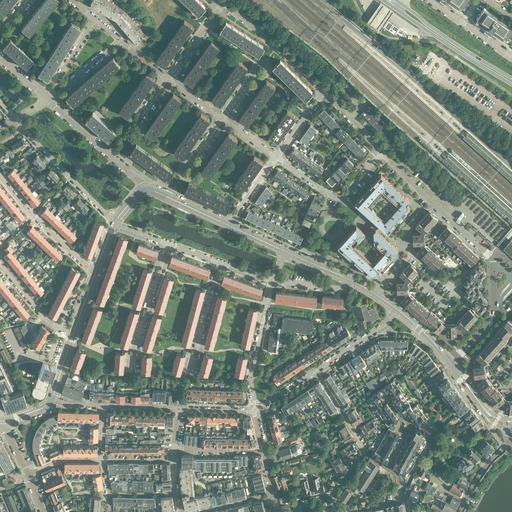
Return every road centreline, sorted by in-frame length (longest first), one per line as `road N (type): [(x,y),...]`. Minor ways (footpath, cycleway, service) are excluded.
road 1 (residential): [(254,409),(397,309)]
road 2 (residential): [(492,258),(382,153)]
road 3 (residential): [(276,157),(340,199),(382,153)]
road 4 (secondary): [(397,9),(511,85)]
road 5 (residential): [(324,91),(223,3)]
road 6 (residential): [(95,271),(0,177)]
road 7 (residential): [(131,372),(168,244)]
road 8 (secondary): [(511,79),(402,4)]
road 9 (residential): [(48,100),(144,189)]
road 10 (residential): [(271,281),(249,382),(254,409)]
road 11 (residential): [(114,221),(23,130)]
